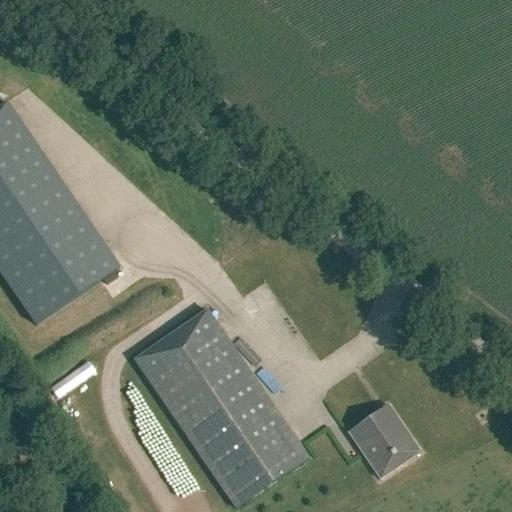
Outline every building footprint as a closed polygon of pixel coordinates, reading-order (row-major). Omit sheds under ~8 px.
[(206,312),(134,362),(235,511),(308,461),(206,312)] [(132,422),(146,419),(139,389),(125,392),(132,422)] [(419,454),(388,407),(348,434),(380,481),(419,454)] [(179,449),(163,458),(173,476),(189,467),(179,449)] [(122,494),(133,489),(118,457),(107,462),(122,494)]
